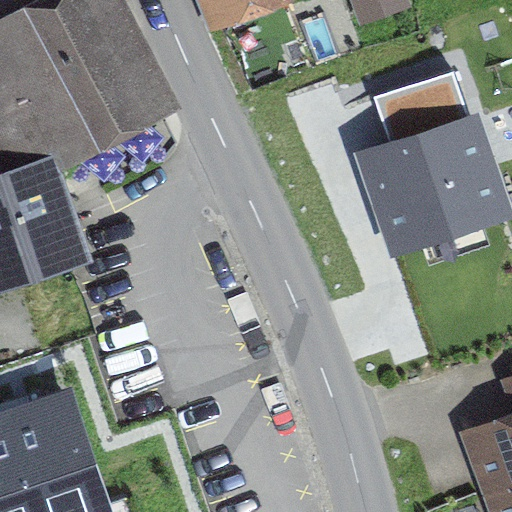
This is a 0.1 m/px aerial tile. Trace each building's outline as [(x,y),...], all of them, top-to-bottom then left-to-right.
[(0,47),(11,68),(0,74),(0,161),(3,170),(39,158),(53,144),(146,97),(97,0),(30,0),(0,16),(0,47)] [(367,0),(373,14),(402,4),(401,0),(367,0)] [(393,245),(511,208),(511,160),(475,41),(378,71),(396,131),(361,142),(393,245)] [(378,85),(349,93),(360,135),(390,127),(378,85)] [(0,170),(0,266),(76,243),(57,181),(47,184),(39,158),(3,170),(0,170)] [(110,375),(125,415),(164,400),(149,360),(110,375)] [(501,511),(511,511),(511,422),(474,436),(501,511)]
